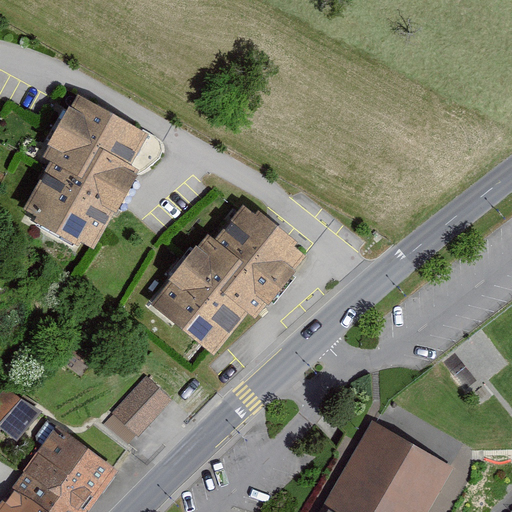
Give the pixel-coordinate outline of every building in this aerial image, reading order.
[(26,213),(96,251),(158,140),(77,95),(40,157),(50,164),(26,213)] [(151,307),(216,357),(247,314),(256,320),(308,251),(237,197),(151,307)] [(73,351),(92,365),(107,346),(87,332),(73,351)] [(104,422),(148,457),(188,416),(143,379),(104,422)] [(36,414),(4,391),(0,396),(0,431),(14,444),(36,414)] [(429,511),(455,467),(369,424),(320,511),(429,511)] [(0,497),(0,511),(87,511),(117,472),(55,427),(0,497)]
